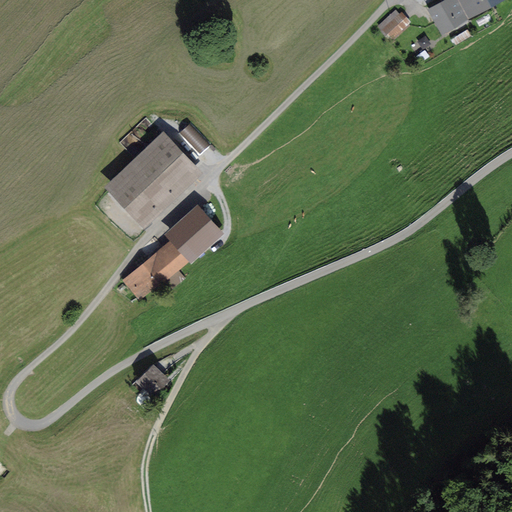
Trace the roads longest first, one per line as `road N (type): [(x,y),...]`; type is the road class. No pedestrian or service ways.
road 1 (track): [(511,154),(382,249),(149,353),(51,421),(33,426),(17,419),(9,400),(15,382),(77,326),(147,238),(391,0)]
road 2 (track): [(148,511),(153,440),(219,320)]
